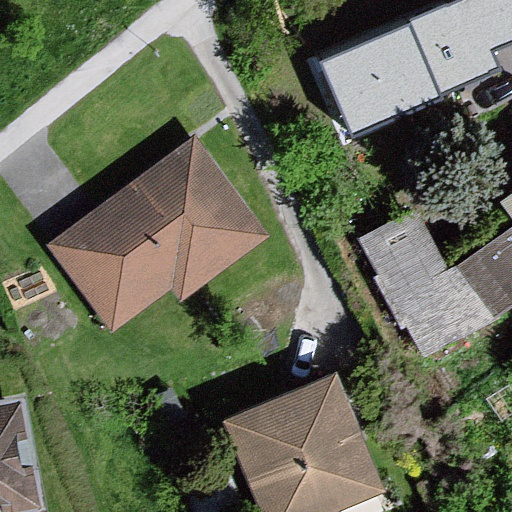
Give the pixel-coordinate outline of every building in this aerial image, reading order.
[(511,0),(461,0),(323,59),(355,132),(498,70),(490,50),(511,40),(511,0)] [(188,146),(46,254),(114,343),(166,296),(179,311),(267,241),(188,146)] [(413,215),(355,246),(422,366),(511,309),(511,239),(505,231),(445,277),(413,215)] [(331,381),(218,426),(253,511),(346,511),(380,497),(331,381)] [(38,511),(26,405),(0,412),(0,511),(38,511)]
